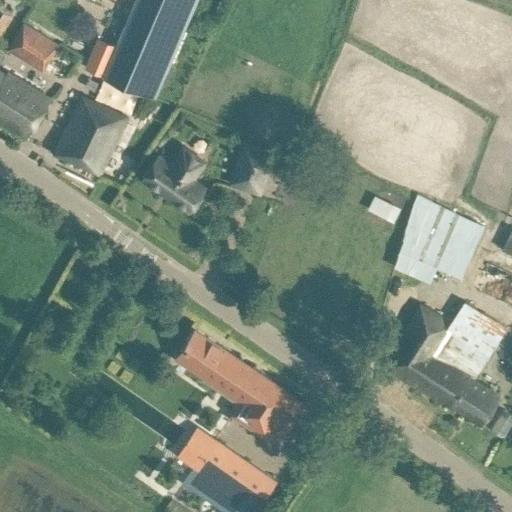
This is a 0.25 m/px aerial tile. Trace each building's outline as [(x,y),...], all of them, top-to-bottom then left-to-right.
[(99,38),(86,68),(152,96),(184,22),(193,0),(139,0),(126,33),(158,46),(152,60),(99,38)] [(0,36),(14,13),(0,4),(0,36)] [(60,43),(26,22),(10,48),(44,68),(60,43)] [(0,72),(0,119),(25,136),(49,98),(9,72),(6,77),(0,72)] [(79,102),(55,151),(100,173),(128,116),(93,99),(89,107),(79,102)] [(158,154),(143,177),(189,210),(205,187),(192,178),(204,160),(183,146),(171,163),(158,154)] [(243,146),(229,185),(257,194),(270,155),(243,146)] [(395,266),(431,281),(438,265),(463,276),(486,225),(417,192),(395,266)] [(475,378),(479,372),(506,326),(465,298),(450,322),(428,308),(420,304),(384,362),(482,423),(501,393),(475,378)] [(195,326),(176,354),(204,374),(203,376),(241,401),(233,414),(277,442),(305,400),(195,326)] [(502,436),(511,419),(511,413),(505,408),(492,429),(502,436)] [(252,511),(274,480),(196,425),(166,468),(227,511),(252,511)]
